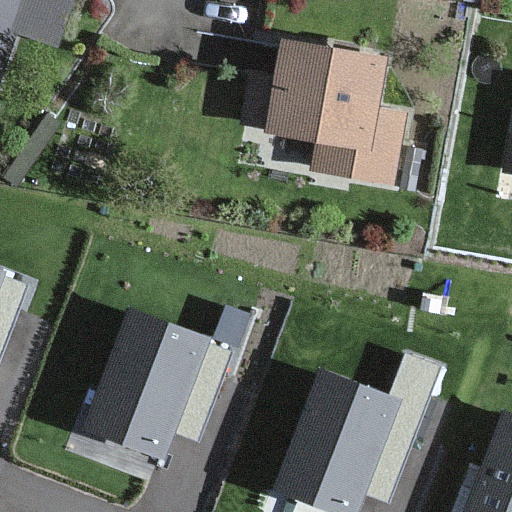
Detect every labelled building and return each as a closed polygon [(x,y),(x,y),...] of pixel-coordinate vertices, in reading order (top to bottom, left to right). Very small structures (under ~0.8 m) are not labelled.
[(65,0),(0,0),(0,72),(15,33),(48,45),(65,0)] [(381,59),(278,40),(270,79),(248,75),(238,129),(310,143),(304,174),(390,190),(405,115),(371,108),(381,59)] [(511,112),(500,182),(511,184),(511,112)] [(0,349),(26,278),(0,268),(0,349)] [(231,348),(131,313),(91,427),(164,453),(173,427),(199,437),(231,348)] [(433,369),(411,361),(393,405),(324,378),(280,490),(335,511),(355,511),(365,488),(384,495),(433,369)] [(511,511),(511,418),(505,416),(469,511),(511,511)]
